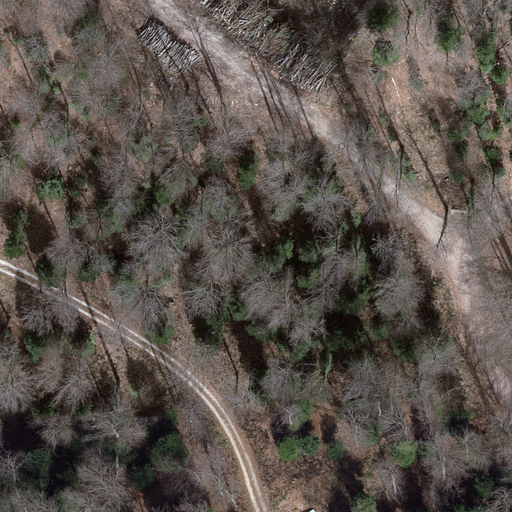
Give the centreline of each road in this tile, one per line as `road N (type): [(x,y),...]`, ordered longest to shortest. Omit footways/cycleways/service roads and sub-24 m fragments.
road 1 (track): [(448,242),(336,139),(147,0)]
road 2 (track): [(260,511),(221,412),(157,352),(0,269)]
road 3 (track): [(511,204),(448,242),(511,389)]
